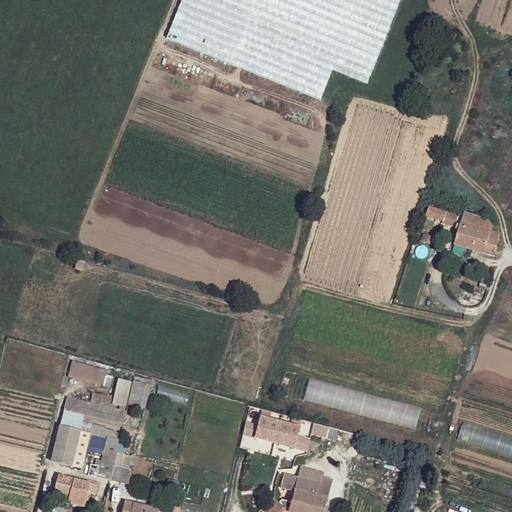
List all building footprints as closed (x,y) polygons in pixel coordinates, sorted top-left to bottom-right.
[(183,0),(168,37),(320,97),(331,69),(368,83),(399,0),(183,0)] [(433,208),(429,207),(426,215),(459,227),(460,218),(433,208)] [(494,222),(465,215),(461,227),(490,237),(492,233),(494,222)] [(490,237),(461,227),(455,246),(486,254),(490,237)] [(502,235),(492,233),(490,237),(486,254),(497,257),(502,235)] [(438,241),(425,236),(424,242),(436,247),(438,241)] [(103,387),(108,370),(73,360),(68,377),(103,387)] [(154,376),(138,371),(131,402),(147,406),(154,376)] [(428,428),(433,408),(282,376),(278,396),(428,428)] [(68,395),(61,425),(80,430),(84,418),(125,427),(130,408),(112,404),(113,393),(94,388),(91,399),(68,395)] [(303,429),(263,418),(257,438),(297,450),(303,429)] [(80,430),(61,425),(52,460),(73,466),(78,443),(80,430)] [(108,437),(80,430),(78,443),(105,450),(108,437)] [(122,440),(108,437),(105,450),(99,475),(112,479),(122,440)] [(123,468),(117,466),(114,480),(120,481),(123,468)] [(299,477),(287,473),(282,488),(295,492),(297,491),(299,477)] [(99,484),(60,474),(55,487),(72,491),(68,503),(86,508),(90,493),(98,496),(99,484)] [(332,486),(299,477),(297,491),(329,500),(332,486)] [(325,511),(329,500),(297,491),(295,492),(290,504),(289,511),(325,511)] [(250,499),(240,497),(236,507),(253,511),(255,504),(249,502),(250,499)] [(159,511),(160,507),(126,500),(123,511),(159,511)] [(289,511),(290,504),(284,500),(270,511),(289,511)]
